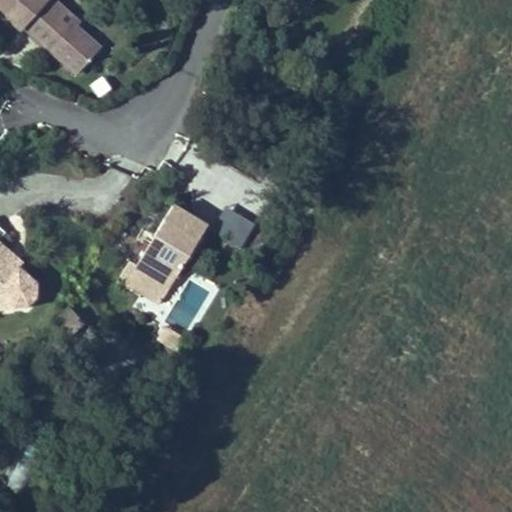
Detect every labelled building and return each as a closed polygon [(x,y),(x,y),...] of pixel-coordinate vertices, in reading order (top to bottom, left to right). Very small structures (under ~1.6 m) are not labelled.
[(33,0),(0,0),(0,19),(14,34),(18,31),(66,83),(74,75),(77,78),(84,72),(81,69),(90,61),(68,37),(61,44),(46,28),(58,18),(45,4),(41,8),(33,0)] [(58,18),(46,28),(61,44),(68,37),(72,33),(58,18)] [(232,247),(248,220),(225,206),(209,234),(232,247)] [(205,228),(171,207),(154,236),(160,240),(156,246),(144,253),(135,266),(129,262),(119,279),(141,293),(147,284),(154,280),(163,286),(174,279),(205,228)] [(160,240),(154,236),(144,253),(156,246),(160,240)] [(0,258),(14,271),(17,269),(20,264),(0,244),(0,258)] [(0,258),(0,309),(26,309),(35,300),(35,286),(17,269),(14,271),(0,258)] [(174,279),(163,286),(154,280),(147,284),(141,293),(159,304),(174,279)] [(70,344),(79,331),(60,317),(51,330),(70,344)] [(177,351),(185,339),(164,326),(157,339),(177,351)]
